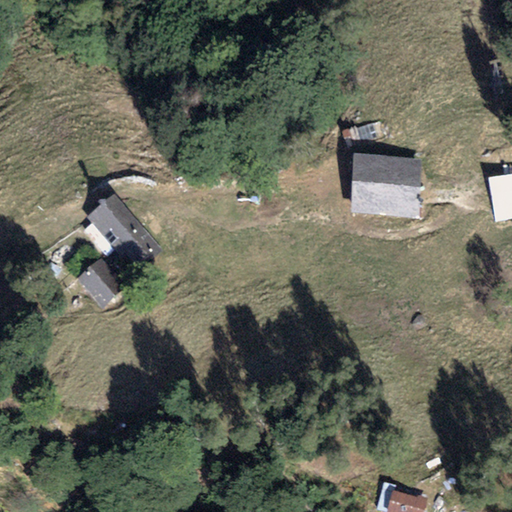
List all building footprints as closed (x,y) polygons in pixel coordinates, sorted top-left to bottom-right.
[(426,160),(351,154),(347,212),(421,218),(426,160)] [(511,174),(489,178),(495,221),(511,218),(511,174)] [(113,194),(87,217),(135,271),(161,249),(113,194)] [(122,290),(96,261),(76,279),(102,308),(122,290)] [(392,489),(385,511),(388,511),(422,511),(427,501),(392,489)]
